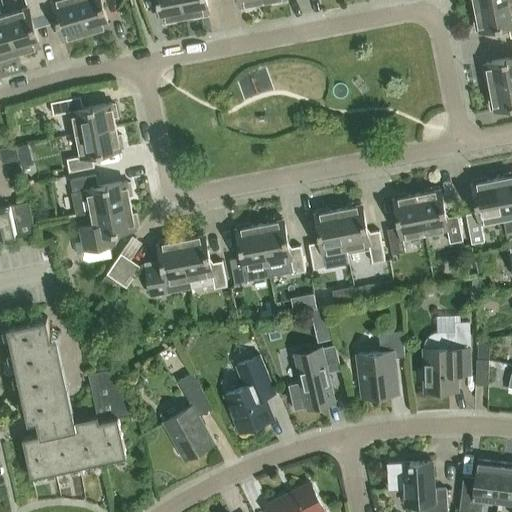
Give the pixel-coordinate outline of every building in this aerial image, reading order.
[(25,0),(28,8),(6,14),(17,53),(40,46),(32,18),(44,15),(39,0),(25,0)] [(63,39),(86,32),(77,0),(39,0),(44,15),(55,11),(63,39)] [(77,0),(86,32),(110,26),(101,0),(77,0)] [(185,16),(182,0),(157,0),(162,20),(163,20),(164,24),(177,21),(176,18),(185,16)] [(182,0),(185,16),(195,14),(195,18),(208,15),(208,12),(209,11),(206,0),(182,0)] [(255,3),(264,1),(263,0),(239,0),(240,5),(242,5),(242,9),(255,6),(255,3)] [(511,37),(511,0),(475,8),(477,17),(474,17),(476,31),(480,30),(480,31),(508,26),(511,37)] [(0,57),(17,53),(6,14),(0,15),(0,57)] [(511,81),(511,57),(486,63),(486,64),(483,65),(485,78),(489,77),(490,86),(511,81)] [(511,81),(490,86),(492,95),(489,96),(491,109),(495,108),(495,110),(511,106),(511,81)] [(73,111),(77,134),(116,126),(114,117),(118,116),(115,103),(112,104),(112,103),(83,108),(81,96),(51,102),(54,115),(73,111)] [(116,126),(77,134),(81,156),(67,159),(69,172),(95,167),(92,155),(121,150),(120,148),(124,148),(121,135),(118,135),(116,126)] [(0,152),(2,163),(19,159),(16,145),(0,148),(0,152)] [(496,178),(503,218),(511,215),(511,171),(504,173),(505,176),(496,178)] [(88,190),(92,212),(131,205),(130,195),(133,195),(131,182),(127,182),(127,181),(98,186),(96,175),(71,179),(73,192),(88,190)] [(481,222),(503,218),(496,178),(487,180),(486,176),(473,179),(474,183),(472,183),(478,211),(466,214),(472,243),(485,241),(481,222)] [(417,193),(425,233),(447,228),(450,243),(463,240),(458,215),(446,217),(441,189),(440,189),(439,186),(426,188),(426,192),(417,193)] [(402,237),(425,233),(417,193),(408,195),(407,192),(394,194),(395,198),(394,198),(399,226),(387,229),(392,254),(405,251),(402,237)] [(6,239),(36,233),(29,201),(0,207),(0,223),(3,223),(6,239)] [(348,207),(339,209),(346,248),(347,253),(370,248),(372,263),(385,260),(380,230),(368,232),(362,204),(361,204),(360,201),(347,203),(348,207)] [(131,205),(92,212),(94,225),(80,228),(85,250),(110,245),(107,234),(136,228),(136,227),(139,226),(137,213),(133,214),(131,205)] [(314,269),(327,266),(349,262),(347,253),(346,248),(339,209),(330,210),(329,207),(316,209),(316,213),(315,213),(321,242),(309,244),(314,269)] [(260,224),(268,263),(290,259),(293,273),(306,270),(301,245),(289,248),(284,219),(282,219),(282,216),(269,218),(269,222),(260,224)] [(245,267),(268,263),(260,224),(251,225),(250,222),(237,224),(238,228),(237,228),(242,257),(230,259),(235,284),(248,282),(245,267)] [(191,237),(182,239),(189,278),(190,286),(213,281),(214,288),(228,286),(223,261),(211,263),(205,234),(204,235),(203,231),(190,234),(191,237)] [(190,286),(189,278),(182,239),(172,241),(172,237),(159,240),(159,243),(158,243),(163,270),(147,273),(151,294),(190,287),(190,286)] [(482,253),(483,261),(494,259),(492,251),(482,253)] [(110,288),(115,280),(117,280),(131,259),(121,253),(101,282),(110,288)] [(131,259),(117,280),(127,287),(141,266),(131,259)] [(393,289),(391,279),(384,280),(381,285),(382,292),(393,289)] [(356,299),(354,286),(348,287),(350,300),(356,299)] [(314,293),(303,295),(306,308),(317,306),(314,293)] [(118,417),(138,413),(110,369),(89,373),(99,421),(72,427),(47,317),(8,326),(29,421),(38,419),(41,433),(23,437),(32,477),(127,456),(118,417)] [(425,348),(424,348),(425,391),(458,390),(457,360),(471,360),(470,328),(469,321),(455,322),(455,328),(455,332),(439,332),(438,332),(437,332),(436,332),(436,333),(435,333),(434,333),(433,333),(432,333),(432,334),(431,334),(430,334),(430,335),(429,335),(429,336),(428,336),(428,337),(427,337),(427,338),(426,339),(426,340),(425,341),(425,342),(425,348)] [(392,358),(405,356),(402,330),(379,333),(381,351),(358,354),(358,355),(360,355),(365,396),(363,396),(363,397),(399,393),(399,392),(396,392),(392,358)] [(294,409),(338,399),(337,398),(334,399),(328,372),(342,369),(336,344),(292,354),(293,355),(296,355),(302,381),(288,384),(294,409)] [(271,419),(272,419),(257,382),(270,377),(260,355),(237,364),(245,385),(228,393),(228,392),(227,392),(243,431),(244,430),(243,430),(270,418),(271,419)] [(488,384),(489,359),(477,359),(476,384),(488,384)] [(191,402),(205,394),(193,372),(179,380),(193,406),(165,422),(185,459),(214,442),(191,402)] [(139,378),(135,381),(135,386),(140,388),(144,385),(144,380),(139,378)] [(499,502),(503,462),(478,459),(475,483),(463,482),(459,510),(477,511),(481,511),(483,501),(499,502)] [(389,490),(404,489),(405,504),(423,503),(423,511),(444,511),(448,511),(446,488),(435,489),(433,461),(414,462),(414,461),(402,462),(387,463),(389,490)] [(511,463),(503,462),(499,502),(511,504),(511,463)] [(323,511),(325,511),(310,482),(268,503),(272,511),(323,511)]
